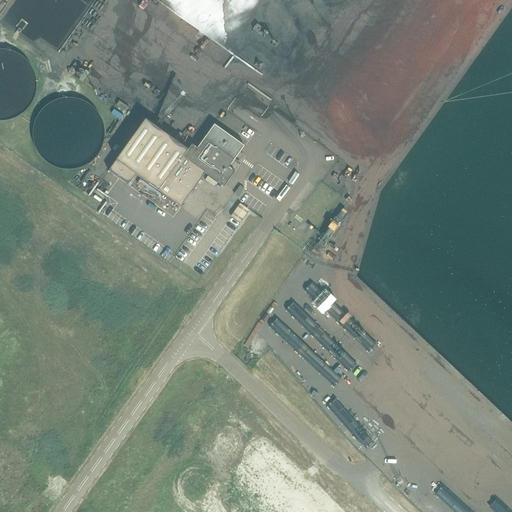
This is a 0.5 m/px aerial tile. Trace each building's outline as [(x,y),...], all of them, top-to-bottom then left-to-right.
[(35,91),(36,85),(35,78),(34,72),(30,65),(26,60),(21,56),(15,52),(8,50),(2,49),(0,48),(0,120),(0,121),(6,120),(14,118),(16,117),(21,114),(26,110),(30,104),(34,98),(35,91)] [(78,60),(83,53),(78,50),(74,57),(78,60)] [(105,143),(105,136),(105,128),(103,122),(99,116),(95,111),(91,107),(85,104),(81,102),(78,101),(72,100),(68,100),(64,100),(57,102),(50,106),(46,109),(41,115),(37,121),(35,128),(34,135),(35,142),(37,149),(40,155),(44,160),(47,163),(50,165),(54,167),(57,169),(64,171),(70,171),(75,171),(80,170),(83,169),(86,167),(89,165),(95,161),(99,155),(103,149),(105,143)] [(126,146),(108,171),(128,185),(135,174),(181,206),(205,172),(224,186),(225,185),(235,171),(239,165),(238,164),(238,163),(238,162),(238,161),(237,161),(237,160),(236,160),(235,160),(235,161),(234,161),(235,159),(244,146),(214,124),(203,139),(197,148),(192,144),(188,150),(145,119),(126,146)] [(238,197),(243,189),(244,188),(240,185),(234,194),(238,197)] [(240,223),(249,210),(240,203),(231,216),(240,223)] [(232,422),(223,430),(239,445),(247,437),(232,422)] [(256,443),(248,451),(259,462),(267,454),(256,443)] [(241,492),(211,464),(194,482),(204,492),(207,489),(227,508),(241,492)]
